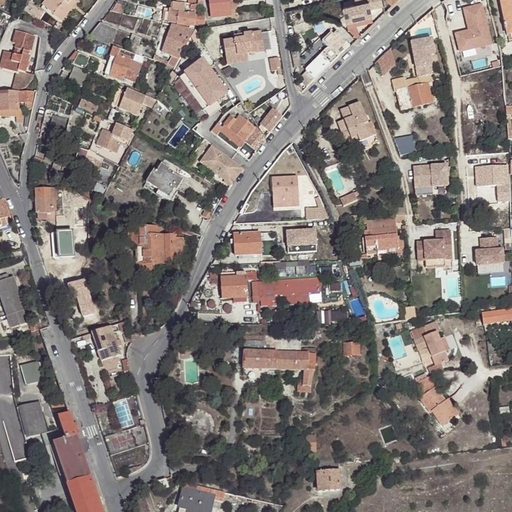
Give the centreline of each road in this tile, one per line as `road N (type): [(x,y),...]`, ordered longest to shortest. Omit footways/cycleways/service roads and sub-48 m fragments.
road 1 (residential): [(110,489),(153,471),(158,450),(144,390),(150,354),(240,190),(298,118)]
road 2 (residential): [(110,489),(23,221)]
road 3 (residential): [(23,221),(40,93),(110,0)]
road 4 (residential): [(298,118),(423,0)]
